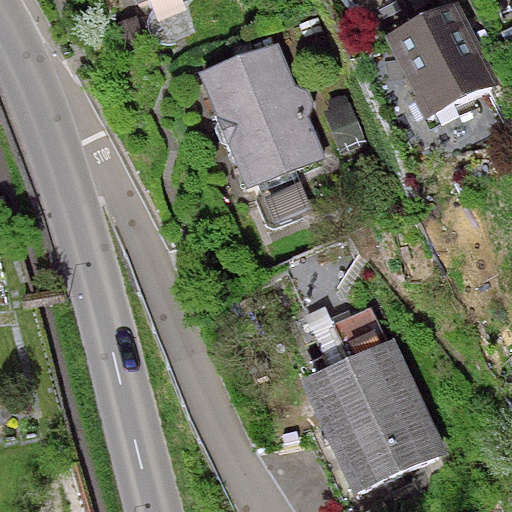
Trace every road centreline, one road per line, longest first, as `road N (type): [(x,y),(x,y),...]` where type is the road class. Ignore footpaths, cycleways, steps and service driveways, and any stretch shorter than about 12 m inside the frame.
road 1 (residential): [(301,511),(124,212),(63,140)]
road 2 (tertiary): [(160,511),(63,140)]
road 3 (tertiary): [(63,140),(24,38),(0,0)]
